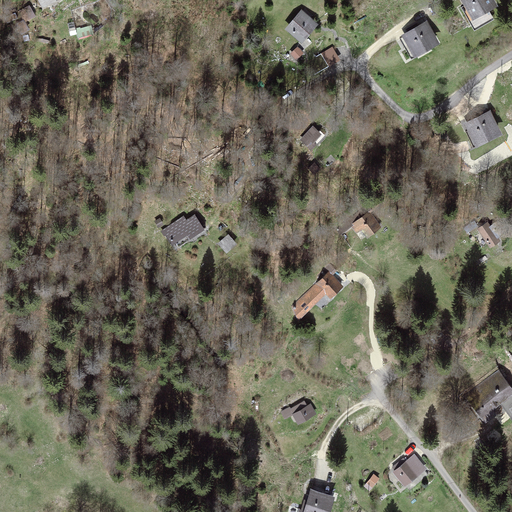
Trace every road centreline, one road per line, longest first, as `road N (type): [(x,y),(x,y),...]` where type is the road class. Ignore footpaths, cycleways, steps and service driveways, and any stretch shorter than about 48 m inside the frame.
road 1 (residential): [(378,401),(474,511)]
road 2 (track): [(351,276),(368,285),(378,401)]
